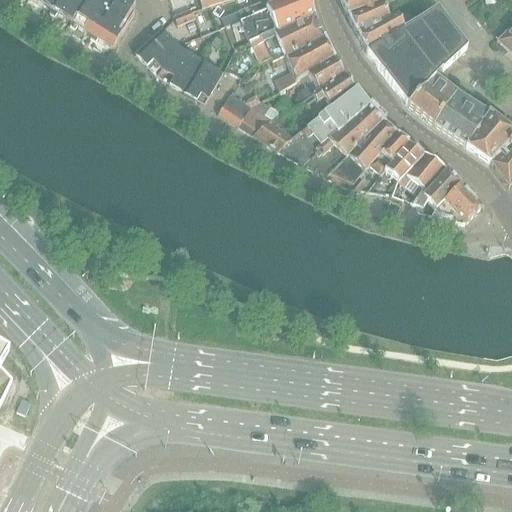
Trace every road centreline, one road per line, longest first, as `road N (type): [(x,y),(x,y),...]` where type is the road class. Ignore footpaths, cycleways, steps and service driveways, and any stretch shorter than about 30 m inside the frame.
road 1 (residential): [(507,220),(465,240),(360,209),(112,71),(150,12),(149,0)]
road 2 (primary): [(511,411),(113,359)]
road 3 (primary): [(132,422),(511,471)]
road 4 (residential): [(322,0),(338,41),(377,97),(507,220)]
road 5 (secondary): [(113,359),(0,236)]
road 6 (primary): [(79,381),(13,511)]
